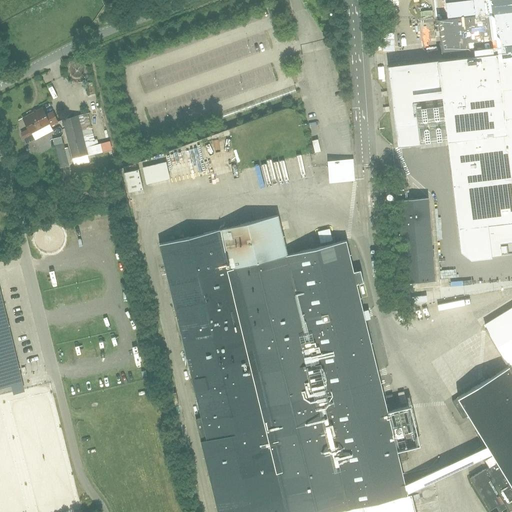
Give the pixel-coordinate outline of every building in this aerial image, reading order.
[(451,51),(451,58),(387,66),(397,145),(419,142),(414,98),(442,95),(461,250),(471,258),(501,255),(500,242),(511,240),(511,0),(443,0),(446,18),(437,18),(441,52),(451,51)] [(27,143),(35,139),(32,133),(49,124),(50,126),(58,122),(52,111),(46,114),(42,107),(22,117),(28,129),(21,132),(27,143)] [(62,119),(72,158),(88,154),(78,115),(62,119)] [(61,136),(52,138),(54,144),(63,142),(61,136)] [(63,142),(54,144),(60,167),(68,164),(67,159),(71,158),(68,147),(64,148),(63,142)] [(206,154),(179,154),(179,168),(186,168),(186,173),(201,173),(201,177),(206,177),(206,154)] [(143,167),(147,184),(170,178),(166,161),(143,167)] [(351,164),(338,165),(339,177),(352,176),(351,164)] [(143,189),(139,169),(124,172),(129,192),(143,189)] [(428,197),(398,199),(405,283),(435,281),(428,197)] [(411,493),(408,494),(397,450),(418,445),(408,405),(387,410),(346,240),(287,254),(278,215),(159,244),(201,417),(196,418),(201,440),(218,511),(412,511),(410,503),(413,502),(411,493)] [(0,386),(22,381),(0,289),(0,386)] [(487,309),(490,317),(508,308),(504,301),(487,309)] [(463,418),(469,414),(497,461),(494,463),(469,477),(489,510),(496,506),(500,511),(507,507),(510,511),(511,510),(511,309),(485,326),(509,365),(452,401),(463,418)] [(398,393),(401,404),(407,402),(405,391),(398,393)] [(172,405),(179,403),(176,392),(169,394),(172,405)]
